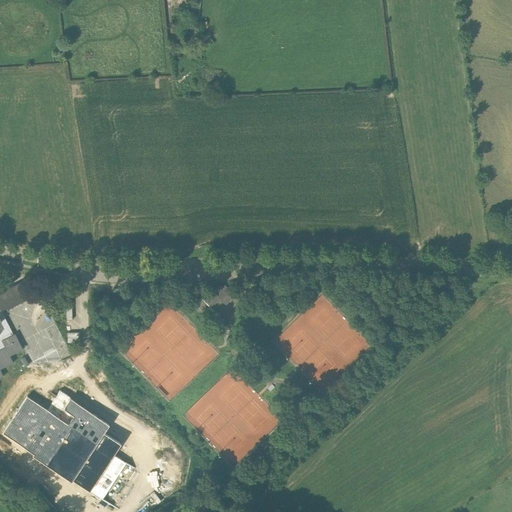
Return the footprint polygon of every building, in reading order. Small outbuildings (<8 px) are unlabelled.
[(223,288),(222,286),(221,286),(219,286),(218,286),(213,290),(211,288),(202,297),(211,306),(216,302),(218,304),(222,304),(224,302),(225,304),(235,295),(226,286),(223,288)] [(20,331),(49,351),(58,338),(56,337),(64,324),(40,309),(42,307),(18,291),(9,303),(7,301),(0,311),(0,315),(21,329),(20,331)] [(0,377),(3,379),(11,367),(0,359),(0,377)] [(27,396),(4,434),(35,453),(34,455),(74,481),(75,479),(92,491),(124,442),(107,432),(112,424),(70,397),(73,394),(64,388),(49,410),(27,396)] [(64,490),(61,495),(58,499),(55,504),(57,505),(67,511),(74,511),(78,507),(81,501),(66,491),(64,490)]
